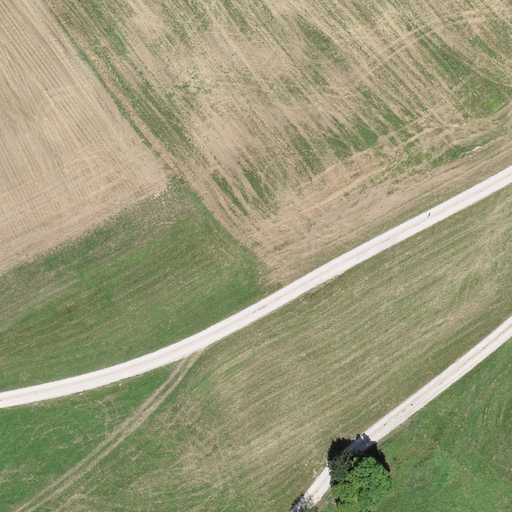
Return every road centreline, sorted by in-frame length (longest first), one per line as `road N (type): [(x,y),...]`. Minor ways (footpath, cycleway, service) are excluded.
road 1 (track): [(511,171),(203,340),(108,378),(0,399)]
road 2 (track): [(297,511),(373,431),(511,320)]
road 3 (track): [(203,340),(125,436),(23,511)]
